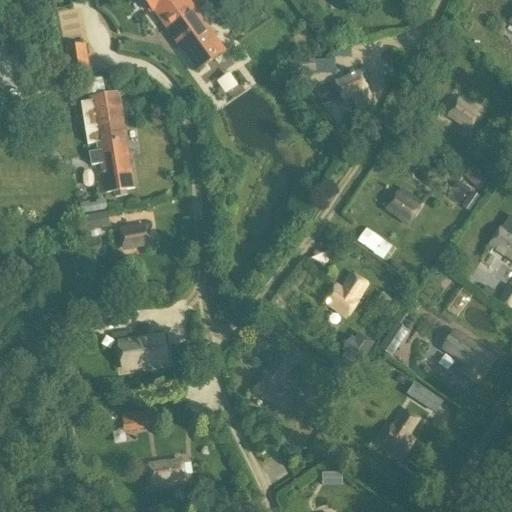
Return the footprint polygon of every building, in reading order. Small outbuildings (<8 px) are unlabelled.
[(226,53),(187,0),(143,0),(153,13),(154,12),(198,73),(226,53)] [(87,44),(64,48),(71,83),(92,79),(87,44)] [(433,64),(443,75),(456,62),(445,52),(433,64)] [(291,78),(317,76),(316,62),(290,65),(291,78)] [(376,104),(361,71),(334,83),(343,103),(352,99),(359,112),(376,104)] [(85,130),(125,123),(120,93),(88,99),(89,102),(81,104),(85,130)] [(471,134),(484,115),(459,97),(446,117),(471,134)] [(125,123),(85,130),(88,145),(96,144),(127,139),(125,123)] [(342,128),(332,137),(345,152),(355,143),(342,128)] [(127,139),(96,144),(97,152),(90,153),(91,166),(99,166),(101,177),(132,172),(127,139)] [(485,176),(473,167),(466,176),(478,185),(485,176)] [(132,172),(101,177),(104,194),(115,193),(115,197),(129,195),(128,191),(134,190),(132,172)] [(457,185),(449,197),(459,203),(467,192),(457,185)] [(409,227),(422,208),(396,192),(384,212),(409,227)] [(472,192),(463,206),(471,212),(481,198),(472,192)] [(107,210),(106,198),(96,200),(97,204),(90,205),(90,202),(80,204),(81,215),(98,212),(107,210)] [(108,213),(84,217),(87,231),(111,227),(108,213)] [(502,229),(501,228),(488,247),(511,263),(511,216),(502,229)] [(123,251),(151,247),(148,226),(120,230),(123,251)] [(383,241),(366,230),(358,242),(375,254),(383,241)] [(356,275),(350,274),(340,289),(336,285),(323,305),(347,321),(360,302),(359,302),(370,284),(356,275)] [(497,293),(488,287),(483,294),(493,300),(497,293)] [(511,310),(511,289),(508,287),(499,303),(511,311),(511,310)] [(105,312),(108,328),(124,325),(121,310),(105,312)] [(477,371),(489,355),(454,332),(444,349),(477,371)] [(374,344),(359,334),(340,363),(355,373),(374,344)] [(163,335),(115,343),(120,375),(168,367),(163,335)] [(394,340),(385,352),(402,362),(409,350),(394,340)] [(299,391),(283,382),(293,364),(277,355),(267,373),(264,372),(252,394),(286,414),(299,391)] [(337,365),(328,379),(346,391),(355,377),(337,365)] [(424,389),(416,401),(435,413),(443,402),(424,389)] [(152,410),(121,416),(125,434),(156,428),(152,410)] [(395,425),(392,423),(378,445),(403,461),(417,439),(411,436),(421,420),(406,410),(395,425)] [(152,488),(186,482),(182,458),(147,464),(152,488)]
